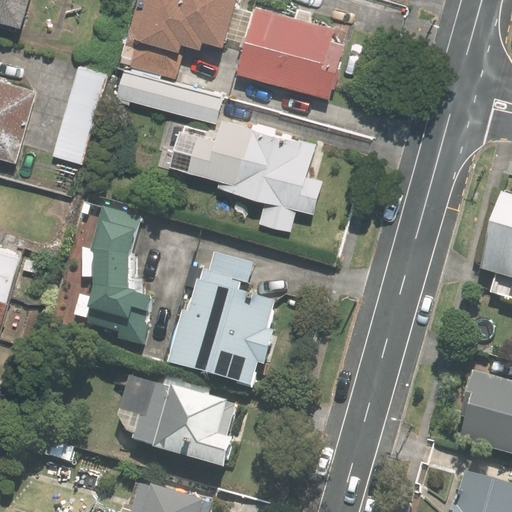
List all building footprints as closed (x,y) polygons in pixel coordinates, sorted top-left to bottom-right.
[(42,0),(0,0),(0,4),(38,16),(42,0)] [(239,38),(249,0),(152,0),(142,36),(205,54),(212,31),(239,38)] [(355,27),(266,3),(248,69),(337,93),(355,27)] [(117,68),(81,60),(60,155),(95,163),(117,68)] [(231,94),(133,68),(126,93),(224,119),(231,94)] [(47,87),(0,73),(0,150),(27,158),(47,87)] [(229,173),(226,183),(275,195),(269,218),(303,227),(308,205),(325,209),(334,175),(318,171),(326,140),(325,140),(234,116),(230,132),(191,122),(181,160),(229,173)] [(511,193),(491,270),(511,275),(511,193)] [(97,330),(152,344),(164,297),(147,293),(146,255),(156,216),(112,206),(101,249),(109,251),(110,283),(109,283),(97,330)] [(0,370),(35,245),(0,235),(0,370)] [(255,283),(261,262),(218,250),(212,271),(204,268),(178,361),(263,385),(289,292),(255,283)] [(129,437),(231,465),(249,398),(148,370),(129,437)] [(511,378),(480,370),(462,438),(511,451),(511,378)] [(511,511),(511,483),(474,473),(463,511),(511,511)] [(132,511),(226,511),(229,504),(143,478),(132,511)]
